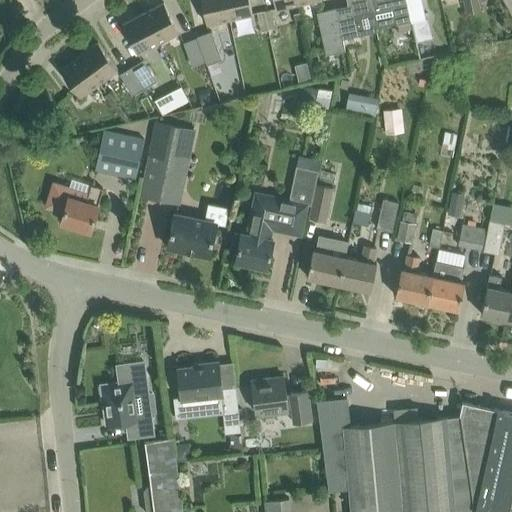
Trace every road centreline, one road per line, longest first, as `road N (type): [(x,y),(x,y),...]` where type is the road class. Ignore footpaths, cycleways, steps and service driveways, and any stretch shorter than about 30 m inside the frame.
road 1 (unclassified): [(76,282),(511,374)]
road 2 (unclassified): [(68,511),(57,409),(76,282)]
road 3 (residential): [(0,91),(29,45),(89,0)]
